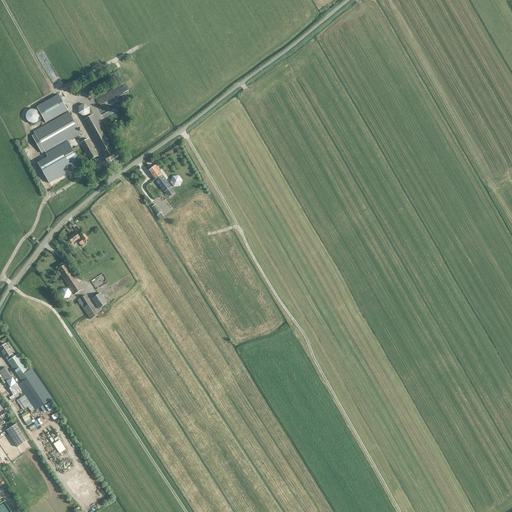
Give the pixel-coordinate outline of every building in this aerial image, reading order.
[(119,89),(95,101),(98,107),(100,111),(102,110),(104,115),(111,112),(111,111),(122,105),(120,102),(124,100),(121,95),(122,95),(119,89)] [(46,124),(68,111),(59,96),(55,98),(37,108),(46,124)] [(79,108),(79,118),(89,118),(89,107),(79,108)] [(45,152),(46,155),(68,142),(81,135),(69,113),(34,133),(35,135),(32,137),(34,140),(37,139),(43,149),(40,150),(42,154),(45,152)] [(108,163),(119,157),(115,151),(114,151),(94,116),(85,121),(108,163)] [(90,160),(98,156),(88,140),(81,144),(90,160)] [(48,158),(38,164),(50,184),(81,166),(68,142),(46,155),(48,158)] [(171,188),(172,187),(155,166),(148,171),(164,193),(165,192),(168,196),(174,192),(171,188)] [(162,212),(155,204),(152,207),(158,215),(161,213),(162,212)] [(72,244),(80,238),(76,233),(68,238),(72,244)] [(74,295),(82,289),(66,265),(58,270),(74,295)] [(103,275),(91,281),(95,289),(107,282),(103,275)] [(68,289),(63,289),(61,294),(64,299),(70,298),(71,293),(68,289)] [(100,294),(97,296),(92,299),(99,309),(107,304),(100,294)] [(85,296),(78,301),(91,320),(97,316),(91,306),(91,305),(85,296)] [(14,357),(5,344),(0,347),(0,352),(4,359),(5,358),(7,361),(22,382),(17,385),(16,383),(9,387),(13,392),(12,393),(14,396),(22,391),(35,411),(52,399),(31,369),(27,372),(16,355),(14,357)] [(16,424),(6,431),(17,448),(27,441),(16,424)] [(10,511),(0,495),(0,511),(10,511)] [(19,511),(8,496),(4,499),(13,511),(19,511)]
